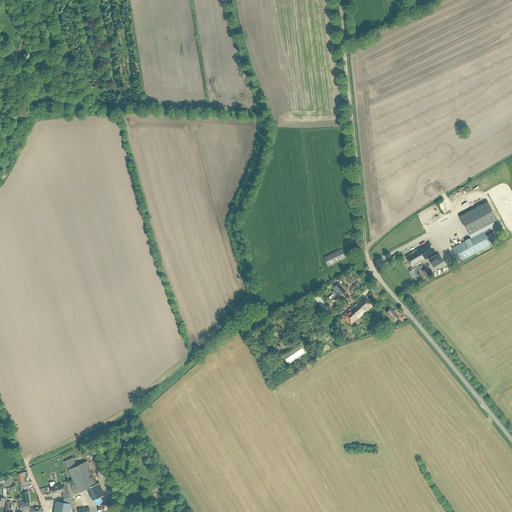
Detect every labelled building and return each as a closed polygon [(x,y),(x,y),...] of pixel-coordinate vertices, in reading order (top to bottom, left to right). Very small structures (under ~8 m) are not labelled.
[(488,202),(460,217),(469,234),(497,219),(488,202)] [(483,231),(453,248),(460,261),(491,245),(483,231)] [(431,241),(406,255),(412,266),(415,264),(416,265),(422,262),(421,260),(425,258),(425,259),(437,253),(431,241)] [(342,248),(324,257),(328,266),(346,258),(342,248)] [(439,253),(429,259),(434,267),(443,261),(439,253)] [(431,276),(427,268),(422,271),(426,279),(431,276)] [(334,288),(336,291),(341,296),(346,291),(339,283),(334,288)] [(317,295),(325,307),(330,304),(323,292),(317,295)] [(364,296),(357,302),(366,311),(365,312),(372,305),(364,296)] [(357,302),(350,309),(358,318),(365,312),(366,311),(357,302)] [(399,317),(391,308),(386,312),(395,321),(399,317)] [(351,325),(358,318),(350,309),(342,316),(351,325)] [(306,344),(290,356),(292,359),(294,358),(296,361),(311,350),(306,344)] [(100,496),(97,491),(94,485),(97,484),(86,461),(77,465),(73,457),(64,461),(78,492),(87,488),(92,499),(100,496)] [(18,474),(20,483),(21,485),(25,484),(25,482),(29,481),(27,471),(18,474)] [(58,492),(62,491),(63,498),(70,497),(70,496),(67,485),(62,486),(61,484),(50,486),(52,493),(58,492)] [(21,492),(23,503),(30,502),(28,491),(21,492)] [(85,494),(82,491),(77,497),(72,494),(70,496),(76,501),(79,497),(81,499),(85,494)] [(56,501),(53,511),(69,511),(71,504),(72,503),(70,497),(63,498),(62,502),(56,501)]
